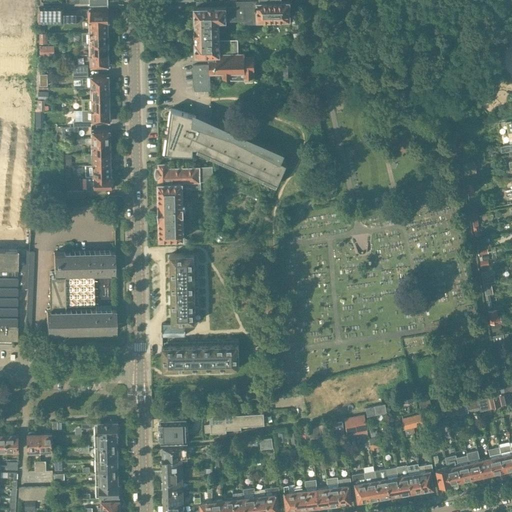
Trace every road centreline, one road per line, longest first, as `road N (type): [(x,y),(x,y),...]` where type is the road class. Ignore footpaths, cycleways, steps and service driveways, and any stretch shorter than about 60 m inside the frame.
road 1 (residential): [(139,375),(133,59)]
road 2 (unknown): [(36,373),(41,253),(62,233),(137,228)]
road 3 (residential): [(139,375),(0,372)]
road 4 (residential): [(139,375),(143,511)]
